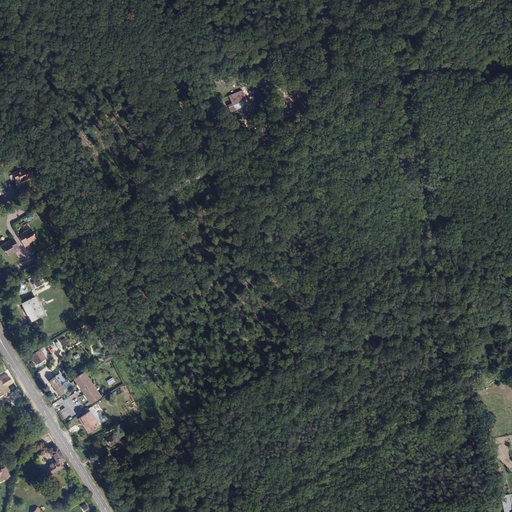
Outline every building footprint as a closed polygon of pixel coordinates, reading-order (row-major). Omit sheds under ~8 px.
[(245,89),(227,95),(231,104),(228,105),(231,114),(238,114),(243,112),(244,112),(249,110),(247,105),(248,97),(245,89)] [(32,179),(33,181),(34,180),(37,176),(29,170),(16,175),(19,183),(22,181),(24,184),(29,182),(29,180),(32,179)] [(32,231),(25,234),(24,237),(20,240),(25,249),(30,247),(30,245),(37,242),(34,237),(35,237),(32,231)] [(10,245),(8,243),(1,247),(4,253),(5,253),(7,257),(14,254),(15,254),(20,252),(15,242),(10,245)] [(29,316),(32,322),(45,316),(36,297),(21,304),(27,317),(29,316)] [(55,341),(50,345),(54,350),(59,347),(55,341)] [(41,349),(30,356),(37,366),(48,359),(41,349)] [(59,372),(55,375),(61,384),(65,381),(59,372)] [(84,373),(74,380),(91,405),(101,397),(84,373)] [(55,375),(47,381),(58,395),(65,390),(61,384),(55,375)] [(9,392),(11,391),(16,388),(10,377),(3,382),(4,384),(0,386),(0,394),(4,401),(12,396),(9,392)] [(108,385),(114,381),(112,377),(106,380),(108,385)] [(67,379),(65,381),(61,384),(65,390),(71,385),(67,379)] [(90,411),(78,419),(85,429),(92,425),(94,429),(100,425),(90,411)] [(52,437),(48,429),(42,433),(46,440),(52,437)] [(110,449),(117,445),(118,447),(124,444),(118,434),(106,441),(110,449)] [(64,467),(69,464),(61,451),(55,455),(62,465),(54,470),(55,471),(49,476),(52,482),(67,472),(64,467)] [(0,485),(1,485),(2,488),(13,482),(9,473),(4,475),(0,467),(0,485)] [(496,475),(500,496),(504,495),(499,469),(490,470),(491,476),(496,475)] [(36,478),(40,484),(47,480),(43,474),(36,478)] [(511,511),(511,509),(509,495),(504,495),(500,496),(503,511),(511,511)] [(83,511),(88,508),(85,502),(79,506),(83,511)]
